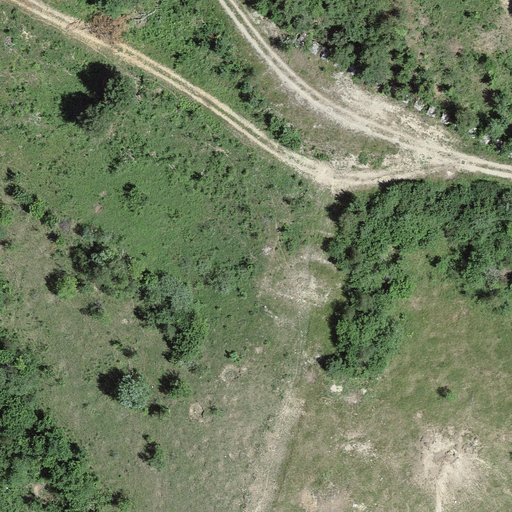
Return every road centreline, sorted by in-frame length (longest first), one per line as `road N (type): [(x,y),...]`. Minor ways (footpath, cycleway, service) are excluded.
road 1 (track): [(472,166),(353,181),(299,165),(182,85),(23,0)]
road 2 (track): [(511,175),(423,152),(343,116),(279,66),(227,0)]
